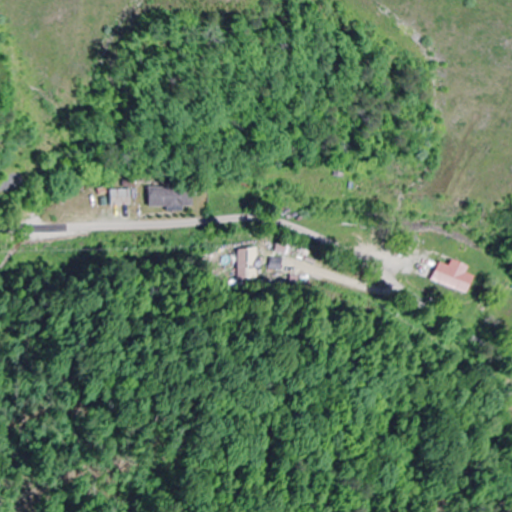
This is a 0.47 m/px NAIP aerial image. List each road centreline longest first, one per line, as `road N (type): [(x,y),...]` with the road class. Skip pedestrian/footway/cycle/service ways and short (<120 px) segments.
road 1 (residential): [(0,229),(244,220),(311,235)]
road 2 (residential): [(311,235),(369,262),(511,361)]
